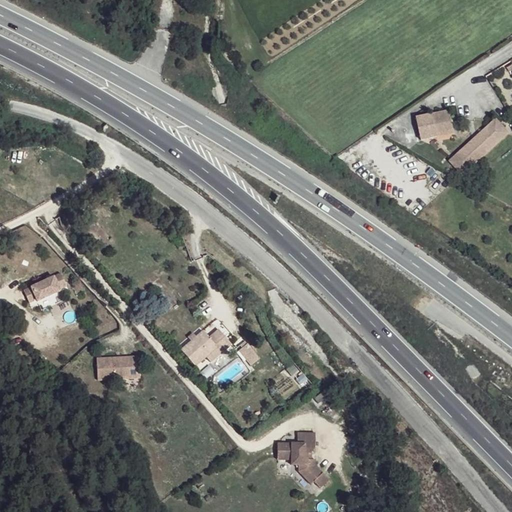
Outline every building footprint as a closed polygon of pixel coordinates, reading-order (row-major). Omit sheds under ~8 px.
[(511,65),(496,74),(507,95),(511,92),(511,65)] [(456,107),(420,113),(425,136),(441,134),(440,128),(460,125),(456,107)] [(510,135),(495,121),(450,161),(462,176),(510,135)] [(460,125),(440,128),(441,134),(442,138),(461,133),(460,125)] [(63,276),(25,291),(31,304),(38,301),(39,303),(65,293),(63,290),(68,288),(63,276)] [(215,333),(205,342),(214,352),(219,358),(228,350),(215,333)] [(200,336),(180,353),(194,369),(201,363),(214,352),(205,342),(200,336)] [(249,366),(259,359),(245,341),(236,348),(249,366)] [(219,358),(214,352),(201,363),(206,369),(219,358)] [(137,359),(94,361),(95,382),(138,381),(137,359)] [(275,448),(275,465),(288,465),(288,470),(295,470),(296,477),(308,489),(311,487),(317,493),(326,485),(313,472),(313,464),(305,464),(305,458),(308,458),(313,451),(312,439),(295,438),(293,449),(275,448)] [(354,497),(345,505),(350,511),(352,511),(360,505),(354,497)] [(366,503),(357,511),(368,511),(372,510),(366,503)]
